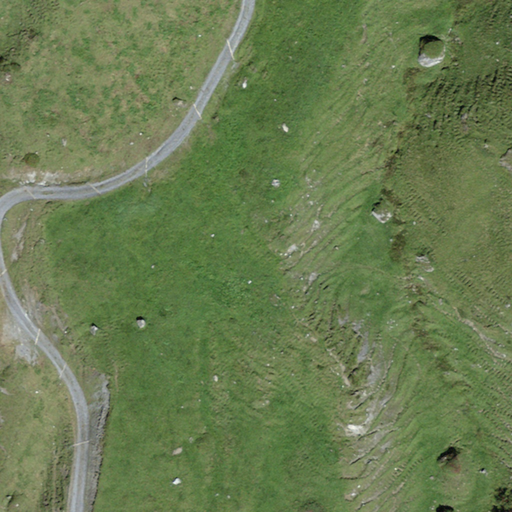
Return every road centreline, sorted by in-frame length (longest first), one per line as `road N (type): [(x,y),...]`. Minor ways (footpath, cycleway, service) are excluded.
road 1 (track): [(0,203),(20,194),(88,192),(168,147),(239,26),(245,0)]
road 2 (track): [(73,511),(81,436),(71,389),(10,307),(0,274)]
